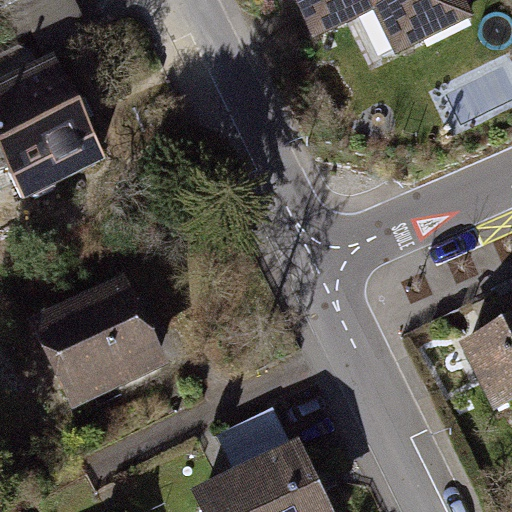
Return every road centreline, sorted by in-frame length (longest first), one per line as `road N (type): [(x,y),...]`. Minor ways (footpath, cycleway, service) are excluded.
road 1 (residential): [(319,268),(179,0)]
road 2 (residential): [(441,511),(319,268)]
road 3 (residential): [(511,184),(319,268)]
